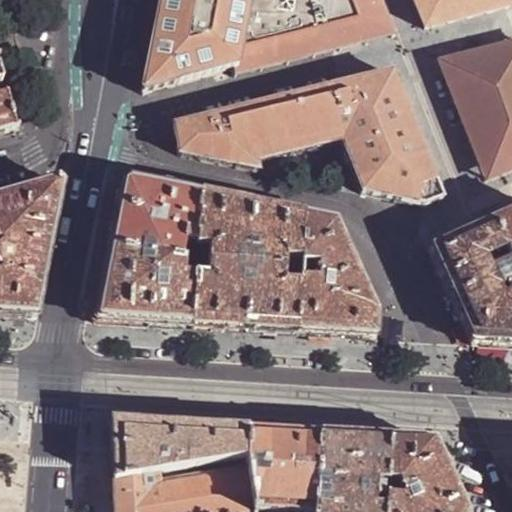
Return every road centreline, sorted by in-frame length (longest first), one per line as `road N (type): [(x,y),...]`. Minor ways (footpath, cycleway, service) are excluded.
road 1 (residential): [(90,151),(375,213),(448,386)]
road 2 (residential): [(448,386),(57,360)]
road 3 (residential): [(90,151),(57,360)]
road 4 (residential): [(91,0),(52,128),(36,156),(0,167)]
road 5 (residential): [(57,360),(47,511)]
road 6 (residential): [(504,511),(448,386)]
road 7 (residential): [(113,20),(90,151)]
